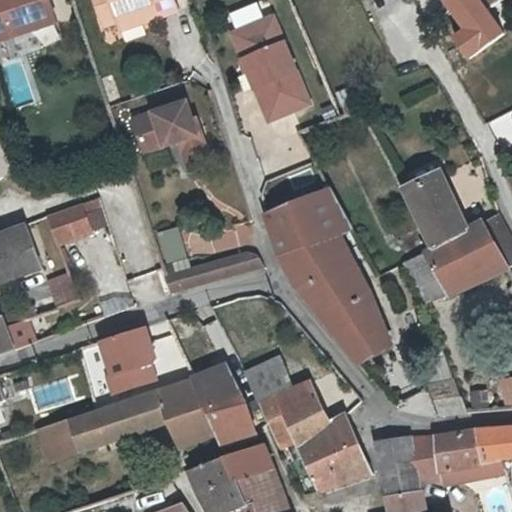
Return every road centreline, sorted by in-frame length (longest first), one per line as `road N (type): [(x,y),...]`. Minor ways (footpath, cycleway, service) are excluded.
road 1 (residential): [(0,369),(257,283),(288,292),(392,417),(445,425),(511,421)]
road 2 (unknown): [(288,292),(210,64)]
road 3 (residential): [(236,371),(302,511)]
